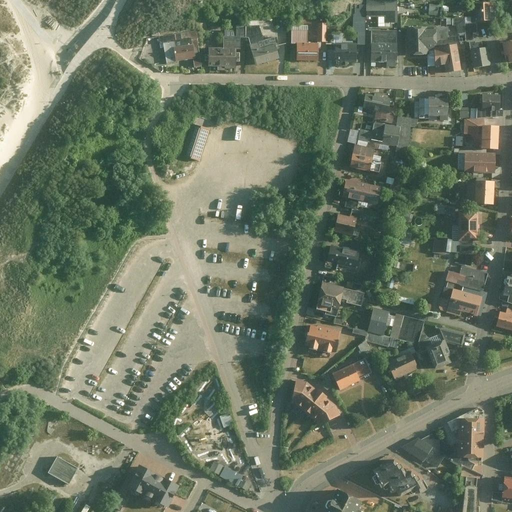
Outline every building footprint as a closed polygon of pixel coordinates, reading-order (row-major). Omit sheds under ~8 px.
[(384,21),(399,21),(399,0),(367,0),(367,14),(384,14),(384,21)] [(497,1),(479,1),(480,20),(497,19),(497,1)] [(431,3),(430,14),(439,15),(439,4),(431,3)] [(410,23),(411,54),(428,53),(428,46),(436,45),(435,22),(410,23)] [(164,42),(173,40),(195,37),(193,25),(162,30),(164,42)] [(307,26),(292,25),(292,40),(299,40),(298,58),(320,59),(321,39),(306,39),(307,26)] [(399,43),(399,28),(371,27),(371,42),(399,43)] [(173,40),(176,57),(198,54),(195,37),(173,40)] [(282,38),(253,45),(257,62),(283,55),(280,45),(283,45),(282,38)] [(358,41),(335,41),(335,61),(358,60),(358,41)] [(371,64),(398,65),(399,43),(371,42),(371,64)] [(448,71),(463,70),(461,44),(432,47),(434,67),(447,65),(448,71)] [(238,64),(238,45),(211,45),(211,64),(214,67),(218,67),(220,64),(238,64)] [(489,46),(471,49),(474,67),(492,65),(489,46)] [(394,96),(364,90),(361,105),(379,110),(390,112),(394,96)] [(500,91),(481,91),(481,106),(500,105),(500,91)] [(452,95),(416,94),(416,114),(443,115),(443,119),(451,120),(452,95)] [(478,106),(478,115),(484,114),(495,114),(495,113),(504,113),(504,105),(500,105),(481,106),(478,106)] [(390,112),(379,110),(378,117),(394,121),(396,113),(390,112)] [(499,124),(483,124),(484,114),(478,115),(464,116),(463,135),(472,135),(472,144),(481,144),(481,148),(498,149),(499,124)] [(401,125),(396,148),(395,158),(407,160),(413,126),(420,127),(422,119),(403,116),(401,125)] [(374,131),(363,129),(359,145),(376,149),(384,151),(385,146),(396,148),(401,125),(376,120),(374,131)] [(201,159),(211,126),(194,122),(185,154),(201,159)] [(356,145),(359,145),(363,129),(352,126),(348,143),(356,145)] [(359,145),(356,145),(351,166),(382,173),(384,163),(381,162),(382,156),(375,155),(376,149),(359,145)] [(497,151),(458,150),(458,170),(497,171),(497,151)] [(383,185),(347,177),(343,196),(378,204),(383,185)] [(495,179),(480,179),(480,185),(469,185),(469,202),(494,203),(495,179)] [(395,180),(393,191),(401,193),(403,182),(395,180)] [(438,206),(439,212),(445,211),(445,215),(457,215),(456,205),(438,206)] [(480,209),(459,209),(459,239),(479,239),(480,209)] [(359,215),(339,211),(335,230),(355,235),(359,215)] [(380,217),(378,228),(388,230),(390,219),(380,217)] [(402,238),(401,243),(410,246),(413,234),(396,228),(393,236),(402,238)] [(435,239),(434,251),(453,252),(453,239),(435,239)] [(353,247),(331,242),(327,260),(350,265),(353,247)] [(461,264),(470,265),(471,253),(462,253),(461,264)] [(485,289),(489,272),(462,265),(461,270),(448,267),(445,280),(485,289)] [(367,290),(322,280),(315,310),(342,316),(346,298),(364,302),(367,290)] [(485,293),(455,285),(448,309),(462,312),(464,308),(480,312),(485,293)] [(392,311),(374,307),(368,329),(386,334),(389,324),(392,313),(392,311)] [(508,311),(500,309),(496,325),(511,329),(511,307),(509,307),(508,311)] [(407,315),(399,313),(398,315),(392,313),(389,324),(395,326),(393,335),(401,336),(407,315)] [(426,320),(407,315),(401,336),(420,342),(423,330),(426,320)] [(303,351),(337,358),(342,333),(309,326),(303,351)] [(467,334),(443,328),(445,333),(447,338),(449,341),(464,345),(467,334)] [(423,330),(420,342),(424,352),(429,350),(428,346),(447,338),(445,333),(433,337),(423,330)] [(449,341),(447,338),(428,346),(429,350),(437,370),(457,362),(449,341)] [(411,351),(387,362),(396,379),(419,368),(411,351)] [(366,356),(331,372),(341,392),(375,376),(366,356)] [(308,387),(296,383),(290,403),(295,404),(303,410),(310,416),(317,422),(320,426),(339,413),(331,405),(324,399),(316,393),(308,387)] [(484,458),(485,410),(479,405),(445,422),(449,431),(456,427),(459,428),(457,450),(431,433),(401,445),(423,460),(425,458),(437,466),(444,457),(461,466),(472,470),(478,458),(484,458)] [(231,411),(221,415),(225,427),(235,423),(231,411)] [(69,484),(78,468),(57,457),(48,473),(69,484)] [(400,493),(417,484),(420,490),(426,486),(421,476),(416,479),(412,470),(404,475),(395,458),(374,470),(375,473),(371,475),(377,485),(381,483),(385,491),(392,488),(394,492),(398,490),(400,493)] [(243,476),(216,462),(210,472),(246,491),(250,484),(241,479),(243,476)] [(158,474),(136,463),(130,474),(124,485),(168,507),(174,496),(179,485),(158,474)] [(478,511),(481,474),(472,470),(461,466),(458,511),(478,511)] [(511,479),(504,478),(502,487),(501,499),(511,500),(511,479)] [(337,489),(325,511),(357,511),(363,502),(337,489)] [(126,500),(118,496),(114,503),(122,507),(126,500)]
